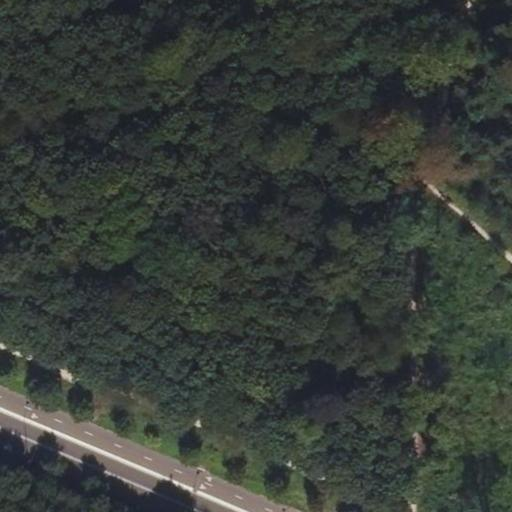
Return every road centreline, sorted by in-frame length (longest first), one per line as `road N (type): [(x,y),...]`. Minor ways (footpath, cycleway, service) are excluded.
road 1 (unknown): [(0,343),(384,511)]
road 2 (track): [(225,0),(511,260)]
road 3 (primary): [(196,511),(0,428)]
road 4 (track): [(234,5),(395,10)]
